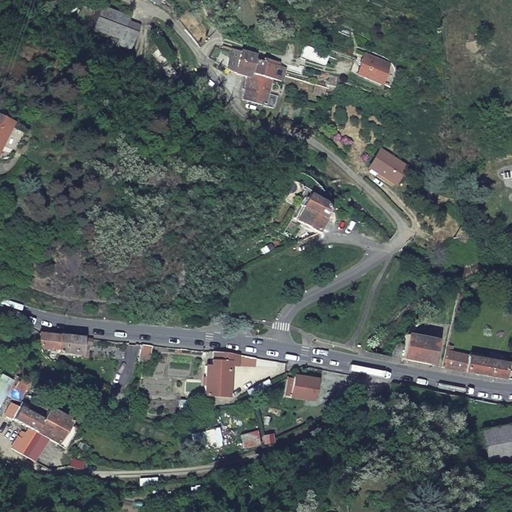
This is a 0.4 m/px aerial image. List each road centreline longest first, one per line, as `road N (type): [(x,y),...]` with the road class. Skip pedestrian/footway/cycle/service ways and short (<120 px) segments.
road 1 (unclassified): [(275,349),(290,310),(395,246),(402,224),(324,148),(246,115),(181,31),(127,0)]
road 2 (primary): [(0,304),(67,325),(275,349)]
road 3 (primary): [(275,349),(511,392)]
